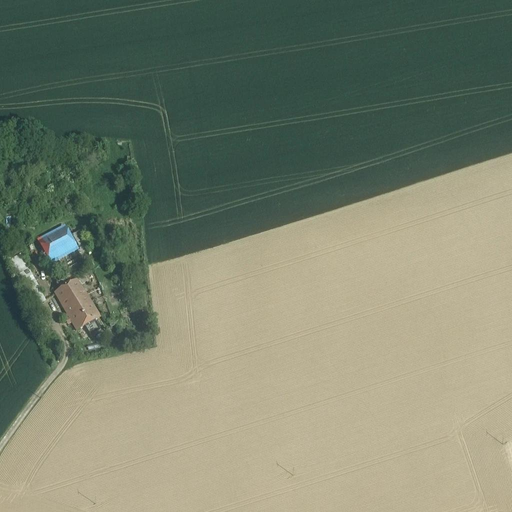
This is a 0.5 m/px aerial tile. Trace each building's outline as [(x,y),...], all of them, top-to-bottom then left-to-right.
[(77,251),(59,260),(64,271),(80,263),(79,259),(81,258),(80,256),(90,250),(80,232),(77,234),(72,224),(65,228),(77,251)] [(77,251),(65,228),(39,242),(51,264),(59,260),(77,251)] [(41,294),(19,257),(9,262),(29,300),(41,294)] [(85,327),(92,323),(99,319),(92,306),(76,281),(56,294),(77,331),(85,327)] [(29,300),(28,301),(32,309),(44,303),(41,294),(29,300)] [(92,323),(85,327),(89,334),(96,330),(92,323)]
